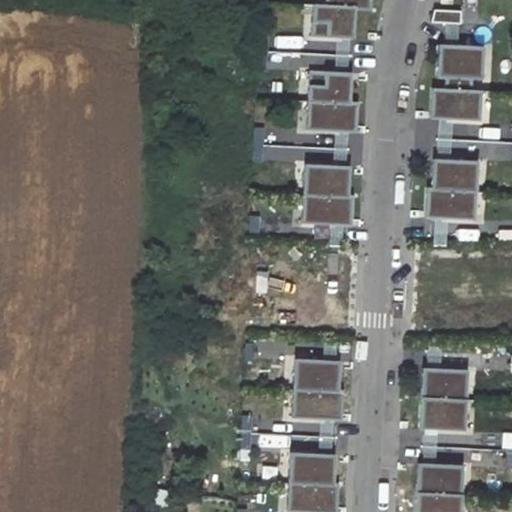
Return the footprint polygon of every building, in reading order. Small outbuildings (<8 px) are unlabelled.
[(326,0),(326,7),(355,8),(370,9),(370,0),(326,0)] [(326,7),(312,7),(311,40),(354,41),(355,8),(326,7)] [(461,24),(461,11),(433,10),(430,23),(461,24)] [(484,47),(438,44),(436,78),(446,78),(471,80),(482,80),(484,47)] [(308,100),(350,102),(351,73),(309,71),(308,100)] [(471,80),(446,78),(445,89),(471,90),(471,80)] [(445,89),(432,88),(430,118),(480,121),(482,91),(471,90),(445,89)] [(308,100),(306,130),(356,132),(358,102),(350,102),(308,100)] [(431,187),(477,190),(478,161),(432,159),(431,187)] [(304,165),(303,193),(349,195),(350,166),(304,165)] [(477,190),(431,187),(427,187),(426,218),(476,219),(477,190)] [(353,195),(349,195),(303,193),(301,223),(352,225),(353,195)] [(294,360),(293,388),(339,389),(340,361),(294,360)] [(420,398),(466,400),(467,371),(422,369),(420,398)] [(343,390),(339,389),(293,388),(292,418),(342,420),(343,390)] [(466,400),(420,398),(419,430),(464,432),(466,400)] [(289,452),(288,481),(334,482),(335,454),(289,452)] [(416,493),(462,495),(463,465),(418,463),(416,493)] [(337,511),(338,482),(334,482),(288,481),(287,511),(316,511),(337,511)] [(460,511),(462,495),(416,493),(415,511),(460,511)]
